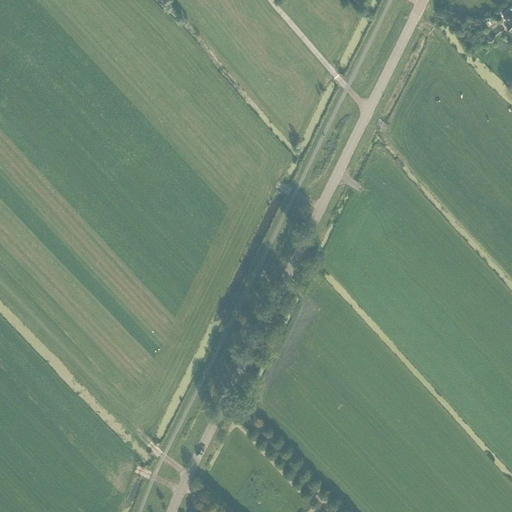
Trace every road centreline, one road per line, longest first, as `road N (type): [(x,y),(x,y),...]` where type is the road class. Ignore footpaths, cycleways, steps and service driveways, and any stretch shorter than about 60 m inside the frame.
road 1 (tertiary): [(171,511),(424,0)]
road 2 (track): [(189,474),(152,447),(0,288)]
